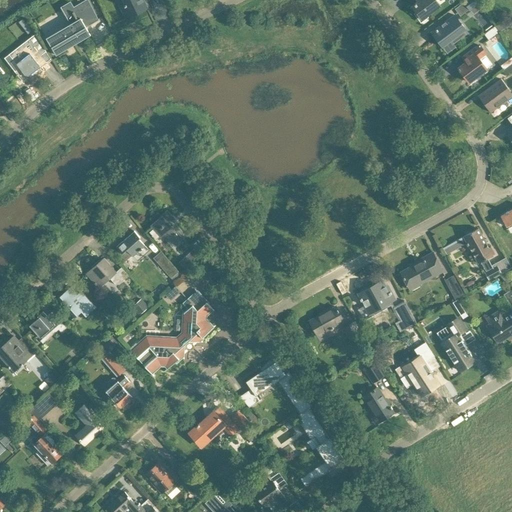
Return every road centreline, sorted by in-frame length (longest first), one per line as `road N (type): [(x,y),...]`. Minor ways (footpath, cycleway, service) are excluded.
road 1 (residential): [(266,314),(186,206),(155,186),(138,192),(0,314)]
road 2 (residential): [(56,511),(266,314)]
road 3 (residential): [(0,144),(97,66),(234,0)]
road 4 (residential): [(266,314),(459,207),(478,188)]
road 5 (residential): [(321,511),(385,453),(511,373)]
road 6 (residential): [(478,188),(475,141),(370,0)]
